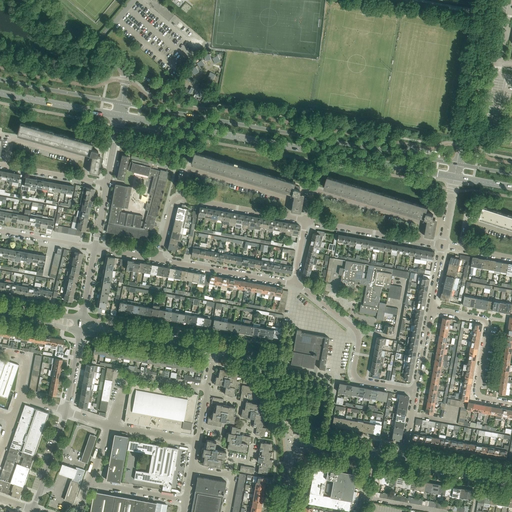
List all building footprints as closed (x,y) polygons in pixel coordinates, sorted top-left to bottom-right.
[(217,55),(212,58),(215,64),(220,61),(217,55)] [(201,60),(196,63),(200,68),(205,65),(201,60)] [(195,67),(190,70),(194,75),(199,71),(195,67)] [(210,72),(207,77),(212,80),(215,75),(210,72)] [(185,78),(189,82),(193,78),(189,74),(185,78)] [(203,92),(198,89),(195,95),(200,98),(203,92)] [(201,101),(207,104),(210,99),(204,96),(201,101)] [(89,155),(92,156),(89,173),(97,174),(100,157),(97,157),(98,151),(91,149),(92,147),(92,144),(20,124),(17,134),(17,135),(89,155)] [(191,163),(194,164),(201,166),(202,166),(209,168),(208,169),(216,171),(216,170),(223,172),(223,173),(230,175),(237,177),(244,179),(245,179),(252,181),(251,181),(259,184),(259,183),(266,185),(266,186),(273,188),(273,187),(280,190),(287,192),(288,192),(291,193),(291,194),(294,195),(291,212),(299,213),(302,196),(298,196),(299,190),(295,189),(295,186),(293,186),(294,183),(194,152),(191,163)] [(122,155),(119,169),(118,172),(117,178),(124,180),(129,156),(122,155)] [(156,217),(157,217),(168,172),(167,171),(160,170),(160,171),(150,168),(150,167),(130,162),(128,171),(148,176),(148,175),(154,176),(149,195),(152,195),(149,204),(147,203),(145,210),(148,210),(145,222),(144,222),(144,223),(143,228),(140,228),(142,216),(121,212),(118,226),(108,224),(107,232),(152,240),(152,241),(154,232),(152,232),(153,228),(154,226),(156,226),(157,224),(155,223),(154,223),(156,217)] [(14,173),(12,185),(20,186),(21,179),(19,179),(20,175),(18,174),(14,173)] [(327,177),(324,187),(328,188),(328,189),(335,191),(335,190),(342,192),(342,193),(349,195),(350,194),(357,197),(356,197),(364,199),(371,201),(378,204),(378,203),(385,205),(385,206),(392,208),(393,207),(400,210),(407,212),(414,214),(421,217),(421,216),(425,217),(424,219),(427,220),(424,236),(433,238),(436,221),(432,220),(433,215),(426,212),(427,210),(428,207),(327,177)] [(22,185),(21,190),(29,191),(30,190),(32,179),(25,178),(25,179),(23,179),(21,185),(22,185)] [(48,190),(47,193),(53,194),(54,191),(55,183),(49,182),(48,190)] [(122,185),(115,184),(111,205),(108,224),(118,226),(121,212),(122,207),(124,208),(128,208),(129,202),(132,187),(125,186),(125,185),(122,184),(122,185)] [(66,194),(65,197),(71,198),(73,186),(67,185),(66,194)] [(82,193),(93,195),(94,189),(84,186),(82,193)] [(81,198),(84,199),(92,201),(93,195),(82,193),(81,198)] [(83,202),(82,205),(90,207),(92,201),(84,199),(81,198),(80,201),(83,202)] [(176,213),(187,215),(188,209),(184,208),(181,208),(178,207),(176,213)] [(202,217),(205,217),(206,208),(200,207),(198,219),(202,219),(202,217)] [(511,216),(483,207),(480,217),(483,218),(483,219),(490,221),(498,223),(497,223),(504,226),(505,225),(511,228),(511,216)] [(210,221),(212,210),(206,208),(205,217),(204,220),(210,221)] [(217,219),(218,211),(212,210),(210,221),(216,222),(217,219)] [(89,213),(81,211),(78,211),(77,216),(88,219),(89,213)] [(225,212),(223,220),(223,224),(229,225),(231,213),(225,212)] [(187,215),(176,213),(175,219),(185,221),(187,215)] [(235,226),(237,214),(231,213),(229,225),(235,226)] [(241,228),(241,226),(243,215),(237,214),(235,226),(241,228)] [(247,229),(250,216),(243,215),(241,226),(241,228),(247,229)] [(75,222),(86,225),(88,219),(77,216),(75,216),(73,222),(75,222)] [(254,230),(254,229),(256,217),(250,216),(247,229),(254,230)] [(260,230),(262,219),(256,217),(254,229),(260,230)] [(185,221),(175,219),(173,225),(184,228),(185,221)] [(264,230),(266,230),(268,220),(262,219),(260,230),(264,231),(264,230)] [(273,231),(274,221),(268,220),(266,230),(273,231)] [(281,222),(274,221),(273,231),(272,233),(279,234),(279,230),(281,222)] [(75,222),(74,228),(75,229),(77,229),(79,230),(82,231),(85,231),(86,225),(75,222)] [(287,223),(286,231),(285,235),(291,236),(291,235),(293,224),(287,223)] [(300,225),(293,224),(291,235),(298,237),(300,225)] [(184,228),(173,225),(172,231),(182,234),(184,228)] [(182,234),(172,231),(170,237),(181,240),(182,234)] [(317,234),(314,233),(312,239),(322,242),(323,235),(325,236),(325,232),(317,231),(317,234)] [(181,240),(170,237),(169,243),(179,246),(181,240)] [(312,239),(311,245),(317,247),(320,248),(322,242),(312,239)] [(179,246),(169,243),(167,250),(170,250),(175,252),(176,249),(178,249),(179,246)] [(197,257),(199,249),(199,246),(195,245),(195,246),(193,246),(191,255),(197,257)] [(203,258),(205,250),(205,247),(199,246),(199,249),(197,257),(203,258)] [(217,252),(216,260),(222,261),(224,253),(224,250),(218,248),(217,252)] [(434,252),(428,251),(426,261),(427,261),(427,260),(433,261),(434,252)] [(117,258),(106,256),(105,263),(114,265),(116,265),(116,263),(117,258)] [(261,260),(260,268),(266,269),(268,259),(268,258),(262,257),(261,260)] [(461,260),(461,259),(459,259),(454,258),(451,257),(449,263),(459,266),(461,260)] [(270,259),(268,259),(266,269),(272,270),(274,259),(271,258),(270,259)] [(274,259),(272,270),(278,271),(280,264),(281,260),(274,259)] [(340,267),(339,275),(342,275),(340,284),(347,285),(347,289),(354,290),(355,283),(359,283),(359,284),(360,285),(360,284),(367,285),(363,304),(361,304),(359,312),(375,315),(376,312),(378,312),(376,319),(383,321),(384,316),(385,313),(386,306),(386,303),(379,302),(382,287),(389,288),(390,284),(392,275),(393,269),(369,265),(366,278),(362,278),(365,264),(358,263),(347,261),(345,268),(340,267)] [(69,269),(79,271),(80,265),(72,264),(70,263),(69,269)] [(449,263),(448,269),(458,271),(459,266),(449,263)] [(68,269),(66,275),(67,275),(77,277),(79,271),(69,269),(68,269)] [(456,277),(458,271),(448,269),(446,275),(456,277)] [(205,274),(199,273),(197,283),(206,285),(207,277),(205,276),(205,274)] [(76,283),(77,277),(67,275),(65,281),(68,282),(76,283)] [(216,276),(210,275),(210,277),(207,277),(206,285),(214,286),(215,285),(216,276)] [(455,283),(456,277),(446,275),(445,281),(455,283)] [(215,285),(214,286),(214,288),(217,289),(217,285),(221,286),(221,285),(222,277),(216,276),(215,285)] [(226,290),(228,278),(222,277),(221,285),(221,286),(220,289),(226,290)] [(233,287),(234,280),(228,278),(226,290),(232,291),(233,288),(233,287)] [(76,283),(68,282),(65,281),(64,287),(74,289),(76,283)] [(445,281),(443,287),(453,289),(455,283),(445,281)] [(74,289),(64,287),(62,293),(65,294),(73,295),(74,289)] [(452,295),(453,289),(443,287),(442,293),(452,295)] [(100,288),(99,294),(107,296),(111,296),(111,292),(109,292),(109,289),(100,288)] [(450,302),(452,295),(442,293),(440,299),(450,302)] [(97,307),(96,312),(104,313),(106,305),(107,302),(98,300),(97,307)] [(131,313),(133,305),(133,301),(127,300),(126,303),(125,312),(131,313)] [(131,313),(138,314),(139,305),(140,302),(133,301),(133,305),(131,313)] [(413,307),(417,307),(424,309),(425,303),(418,302),(414,301),(413,307)] [(124,303),(120,302),(118,311),(125,312),(126,303),(124,302),(124,303)] [(152,307),(151,317),(157,318),(157,316),(158,309),(159,305),(153,304),(152,307)] [(144,316),(151,317),(152,307),(149,307),(149,308),(146,307),(144,316)] [(158,309),(157,316),(157,318),(163,319),(165,310),(162,309),(162,310),(158,309)] [(171,312),(170,320),(176,321),(178,312),(178,310),(175,309),(175,312),(171,312)] [(184,316),(183,323),(189,324),(191,312),(191,311),(185,310),(184,314),(184,316)] [(178,312),(176,321),(183,323),(184,314),(180,313),(181,313),(178,312)] [(191,312),(189,324),(195,325),(197,316),(198,313),(191,312)] [(204,317),(202,326),(209,327),(210,319),(211,315),(204,314),(204,317)] [(201,317),(197,316),(195,325),(202,326),(204,317),(201,316),(201,317)] [(213,328),(219,329),(221,320),(218,319),(218,320),(214,319),(213,328)] [(244,325),(240,324),(238,333),(245,334),(247,321),(244,320),(244,324),(244,325)] [(251,335),(253,326),(249,326),(249,325),(250,321),(247,321),(245,334),(251,335)] [(232,331),(238,333),(240,324),(236,323),(233,322),(232,331)] [(473,323),(471,329),(481,331),(482,325),(473,323)] [(266,325),(266,329),(264,337),(272,339),(272,338),(279,340),(281,331),(276,330),(276,328),(271,328),(272,326),(266,325)] [(392,330),(394,331),(395,326),(385,325),(385,329),(384,329),(383,331),(383,332),(391,334),(392,330)] [(264,337),(266,329),(262,328),(262,327),(259,327),(257,336),(264,337)] [(320,360),(319,369),(325,370),(329,337),(301,332),(301,330),(297,329),(290,363),(313,368),(315,359),(320,360)] [(56,345),(55,349),(54,356),(63,358),(63,354),(64,353),(59,352),(60,346),(63,347),(64,340),(58,339),(56,346),(56,345)] [(117,360),(118,357),(119,349),(113,348),(111,359),(117,360)] [(124,358),(123,360),(130,361),(130,359),(132,351),(125,350),(124,358)] [(0,395),(8,398),(9,393),(19,365),(0,358),(0,395)] [(448,362),(447,362),(435,359),(434,365),(442,367),(447,368),(448,362)] [(97,366),(86,364),(85,370),(93,372),(96,372),(97,366)] [(372,367),(371,373),(373,373),(372,377),(379,379),(380,375),(381,369),(372,367)] [(233,395),(234,396),(235,388),(237,388),(239,381),(236,380),(237,376),(238,372),(219,369),(218,372),(219,372),(218,377),(216,376),(214,384),(226,386),(224,394),(228,395),(228,396),(232,397),(233,395)] [(105,379),(101,400),(108,401),(112,381),(105,379)] [(131,382),(124,422),(191,434),(198,394),(131,382)] [(342,393),(345,394),(346,385),(339,383),(338,392),(342,393)] [(257,400),(258,399),(259,392),(250,390),(250,386),(243,384),(242,384),(240,394),(239,400),(243,401),(244,395),(248,395),(248,398),(251,399),(255,399),(257,400)] [(352,386),(346,385),(345,394),(344,397),(350,398),(351,394),(352,386)] [(378,390),(376,399),(380,399),(380,400),(379,400),(385,401),(387,392),(378,390)] [(455,396),(455,398),(468,401),(469,395),(460,393),(456,393),(455,396)] [(81,394),(79,401),(88,402),(91,403),(92,397),(92,396),(81,394)] [(87,408),(88,402),(79,401),(78,406),(78,408),(86,410),(87,408)] [(264,406),(264,405),(255,403),(254,403),(251,402),(248,402),(245,401),(245,404),(245,405),(244,409),(242,409),(240,416),(244,417),(244,418),(248,419),(248,418),(254,419),(254,422),(252,421),(251,426),(253,426),(253,427),(256,428),(255,435),(261,436),(264,436),(265,436),(266,428),(262,427),(264,420),(263,420),(264,416),(265,413),(262,413),(263,408),(264,408),(264,406)] [(397,407),(406,409),(407,402),(398,401),(397,403),(398,403),(397,407)] [(25,404),(22,413),(45,421),(48,413),(25,404)] [(222,405),(220,405),(217,404),(216,404),(214,412),(212,411),(212,415),(212,419),(214,419),(216,420),(219,420),(222,421),(226,421),(226,423),(230,424),(230,422),(234,423),(236,415),(233,415),(234,410),(234,411),(235,407),(222,405)] [(503,416),(504,409),(498,407),(497,415),(496,419),(502,420),(502,416),(503,416)] [(43,429),(45,421),(22,413),(19,421),(43,429)] [(405,415),(396,413),(393,413),(392,419),(395,420),(404,421),(405,415)] [(332,426),(338,427),(340,417),(334,416),(332,426)] [(40,438),(43,429),(19,421),(16,430),(40,438)] [(227,448),(229,448),(230,449),(246,451),(247,443),(249,444),(249,443),(250,440),(251,436),(250,436),(250,435),(243,433),(242,434),(241,435),(239,434),(240,427),(240,426),(235,425),(235,426),(231,426),(230,433),(228,432),(226,440),(228,440),(227,448)] [(40,438),(16,430),(13,438),(37,446),(40,438)] [(400,440),(401,434),(393,432),(392,436),(392,435),(391,439),(393,439),(393,440),(394,439),(400,440)] [(90,434),(83,453),(81,461),(84,462),(87,463),(96,436),(93,435),(90,434)] [(107,471),(106,480),(119,482),(120,482),(128,436),(114,434),(111,450),(110,453),(111,453),(108,467),(107,471)] [(419,443),(420,435),(416,434),(414,434),(412,441),(419,443)] [(439,438),(437,446),(444,447),(445,439),(446,436),(439,435),(439,438)] [(13,438),(10,447),(34,455),(37,446),(13,438)] [(222,458),(224,459),(226,451),(225,451),(225,450),(217,448),(217,450),(214,450),(216,441),(215,441),(215,440),(211,439),(210,440),(206,440),(205,444),(205,448),(203,447),(203,448),(201,455),(204,455),(203,460),(202,463),(221,467),(222,463),(221,463),(222,458)] [(163,484),(162,490),(170,491),(178,449),(129,440),(127,450),(152,454),(149,473),(136,470),(134,479),(163,484)] [(270,443),(265,442),(261,442),(259,450),(260,450),(258,461),(260,462),(260,465),(258,464),(256,472),(258,472),(258,473),(259,473),(267,474),(268,471),(269,466),(271,467),(272,459),(270,459),(271,452),(268,451),(269,447),(270,447),(270,443)] [(502,448),(500,457),(506,459),(509,446),(505,445),(504,448),(502,448)] [(6,459),(29,467),(34,455),(10,447),(6,459)] [(500,457),(502,448),(495,447),(495,449),(494,456),(500,457)] [(6,459),(0,476),(0,478),(10,482),(23,486),(29,467),(6,459)] [(73,476),(76,468),(68,465),(62,463),(59,471),(66,473),(73,476)] [(314,466),(309,494),(307,503),(333,507),(334,508),(340,509),(342,509),(355,511),(355,510),(353,510),(353,505),(356,506),(357,501),(351,500),(351,503),(350,503),(355,474),(314,466)] [(71,480),(64,500),(73,503),(74,503),(75,499),(85,470),(76,467),(76,468),(73,476),(75,477),(74,481),(71,480)] [(382,483),(384,474),(376,473),(375,482),(382,483)] [(389,485),(391,475),(384,474),(382,483),(389,485)] [(396,486),(398,476),(391,475),(389,485),(396,486)] [(197,476),(190,511),(220,511),(226,481),(197,476)] [(254,476),(252,482),(256,482),(264,484),(265,482),(266,482),(266,478),(265,478),(266,478),(254,476)] [(403,487),(405,478),(398,476),(396,486),(403,487)] [(0,478),(0,491),(6,493),(6,492),(7,492),(10,482),(0,478)] [(410,488),(412,479),(405,478),(403,487),(410,488)] [(410,488),(416,489),(417,490),(419,480),(412,479),(410,488)] [(419,480),(417,490),(424,491),(426,482),(419,480)] [(23,486),(10,482),(7,492),(10,494),(15,496),(15,497),(16,497),(19,498),(23,486)] [(426,482),(424,491),(431,492),(433,483),(426,482)] [(433,483),(431,492),(438,494),(440,484),(433,483)] [(440,484),(438,494),(445,495),(447,485),(440,484)] [(447,485),(445,495),(452,496),(454,487),(447,485)] [(454,487),(452,496),(459,497),(461,488),(454,487)] [(461,488),(459,497),(466,499),(468,489),(461,488)] [(468,489),(466,499),(474,500),(475,491),(468,489)] [(89,511),(111,511),(115,495),(94,491),(89,511)] [(484,502),(484,505),(490,507),(490,504),(492,494),(486,493),(484,502)] [(123,511),(126,497),(115,495),(111,511),(123,511)] [(504,496),(502,506),(509,507),(511,497),(504,496)] [(133,511),(136,499),(126,497),(123,511),(133,511)] [(144,511),(146,501),(136,499),(133,511),(144,511)] [(154,511),(156,503),(146,501),(144,511),(154,511)] [(165,511),(167,505),(157,503),(155,511),(165,511)]
